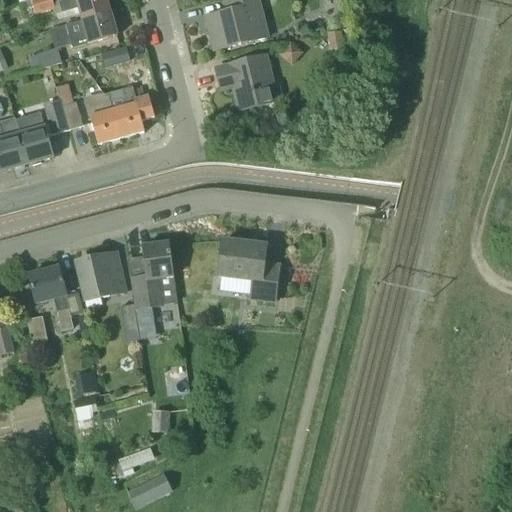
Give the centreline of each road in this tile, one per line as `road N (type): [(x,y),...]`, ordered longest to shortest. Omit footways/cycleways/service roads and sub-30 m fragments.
road 1 (residential): [(282,511),(341,268),(342,236),(331,220),(310,211),(200,202),(0,253)]
road 2 (unclassified): [(511,212),(207,178),(0,231)]
road 3 (residential): [(0,205),(178,156),(187,141),(148,0)]
road 4 (track): [(511,288),(486,263),(482,228),(511,110)]
